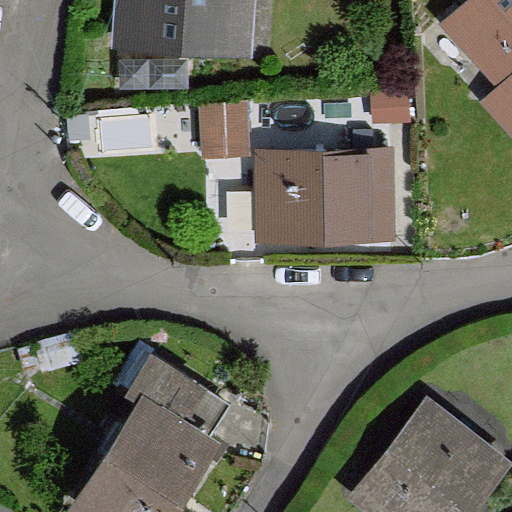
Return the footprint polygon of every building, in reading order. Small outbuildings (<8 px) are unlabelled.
[(247,42),(249,0),(121,0),(119,34),(247,42)] [(511,0),(465,0),(445,17),(511,94),(511,0)] [(243,100),(205,101),(206,147),(245,145),(243,100)] [(388,145),(260,148),(262,229),(389,226),(388,145)] [(253,146),(222,147),(226,227),(257,226),(253,146)] [(143,390),(74,497),(97,511),(157,511),(230,397),(152,347),(129,382),(143,390)] [(459,511),(504,453),(429,396),(358,489),(388,511),(459,511)]
